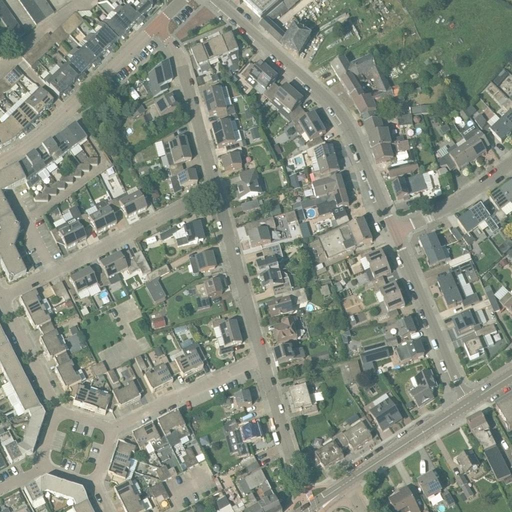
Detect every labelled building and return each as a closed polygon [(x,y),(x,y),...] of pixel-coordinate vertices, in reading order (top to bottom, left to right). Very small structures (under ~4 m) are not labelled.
[(48,4),(44,0),(43,0),(35,6),(39,10),(48,4)] [(132,12),(141,22),(145,19),(142,17),(152,8),(150,0),(139,0),(140,4),(132,12)] [(262,23),(287,1),(286,0),(234,0),(240,5),(243,2),(263,20),(261,22),(262,23)] [(289,0),(277,11),(282,17),(301,0),(289,0)] [(35,6),(32,1),(23,7),(26,12),(35,6)] [(51,9),(48,4),(39,10),(42,15),(51,9)] [(35,6),(26,12),(30,17),(39,10),(35,6)] [(132,12),(127,6),(122,11),(119,7),(118,7),(116,10),(132,27),(136,23),(138,25),(141,22),(132,12)] [(10,13),(7,8),(0,13),(0,18),(1,19),(10,13)] [(54,14),(51,9),(42,15),(45,20),(54,14)] [(42,15),(39,10),(30,17),(33,21),(42,15)] [(128,31),(132,27),(116,10),(112,13),(108,17),(112,21),(127,36),(130,33),(128,31)] [(13,17),(10,13),(1,19),(4,23),(13,17)] [(71,17),(80,26),(84,22),(75,13),(71,17)] [(45,20),(42,15),(33,21),(37,26),(45,20)] [(16,21),(13,17),(4,23),(7,28),(16,21)] [(76,30),(80,26),(71,17),(67,21),(76,30)] [(19,26),(16,21),(7,28),(10,32),(19,26)] [(71,34),(76,30),(67,21),(63,25),(71,34)] [(124,39),(127,36),(112,21),(108,25),(104,21),(101,24),(117,41),(121,37),(124,39)] [(113,45),(117,41),(101,24),(98,27),(101,31),(97,35),(112,51),(115,48),(113,45)] [(67,38),(71,34),(63,25),(58,29),(67,38)] [(22,30),(19,26),(10,32),(13,36),(22,30)] [(282,47),(299,57),(312,36),(294,26),(287,37),(274,26),(267,33),(282,47)] [(63,42),(67,38),(58,29),(54,33),(63,42)] [(25,34),(22,30),(13,36),(16,41),(25,34)] [(59,46),(63,42),(54,33),(50,37),(56,43),(59,46)] [(56,43),(50,37),(47,34),(43,38),(52,47),(56,43)] [(109,54),(112,51),(97,35),(93,39),(89,35),(86,38),(103,55),(107,51),(109,54)] [(222,39),(229,56),(239,51),(232,35),(222,39)] [(44,55),(52,47),(43,38),(35,46),(44,55)] [(98,59),(103,55),(86,38),(83,41),(87,45),(82,49),(98,65),(101,62),(98,59)] [(219,60),(229,56),(222,39),(212,43),(219,60)] [(208,64),(219,60),(212,43),(202,47),(208,64)] [(39,59),(44,55),(35,46),(31,50),(39,59)] [(211,70),(208,64),(202,47),(191,51),(198,68),(201,74),(211,70)] [(94,68),(98,65),(82,49),(78,53),(75,49),(71,52),(88,69),(92,66),(94,68)] [(35,63),(39,59),(31,50),(26,54),(35,63)] [(84,74),(88,69),(71,52),(68,56),(72,59),(68,63),(83,79),(86,76),(84,74)] [(31,68),(35,63),(26,54),(22,58),(31,68)] [(377,70),(381,68),(380,68),(379,66),(375,67),(372,56),(353,65),(350,66),(345,59),(333,66),(331,67),(340,82),(351,77),(354,82),(377,70)] [(153,99),(154,98),(167,90),(166,85),(172,81),(167,62),(148,75),(153,99)] [(83,79),(68,63),(64,67),(60,63),(56,66),(60,70),(73,84),(77,80),(80,82),(83,79)] [(258,85),(270,71),(261,64),(257,69),(252,65),(242,76),(247,81),(245,82),(253,89),(258,85)] [(11,71),(20,81),(24,77),(15,67),(11,71)] [(389,101),(402,96),(402,94),(406,92),(404,86),(399,88),(398,86),(393,88),(390,82),(387,83),(381,68),(377,70),(354,82),(351,77),(340,82),(353,103),(354,105),(366,100),(365,97),(359,86),(373,80),(378,94),(370,97),(370,98),(374,106),(389,101)] [(69,88),(73,84),(60,70),(53,78),(68,93),(71,90),(69,88)] [(16,85),(20,81),(11,71),(6,76),(16,85)] [(270,71),(258,85),(266,92),(263,95),(268,99),(278,87),(273,83),(278,78),(270,71)] [(10,91),(16,85),(6,76),(2,80),(10,91)] [(207,85),(205,79),(203,76),(196,79),(199,87),(207,85)] [(127,82),(130,86),(136,81),(132,77),(127,82)] [(234,77),(230,82),(234,86),(238,81),(234,77)] [(497,77),(493,82),(498,86),(503,81),(497,77)] [(68,93),(53,78),(45,85),(58,98),(63,94),(65,96),(68,93)] [(0,89),(3,94),(10,91),(2,80),(0,80),(0,89)] [(224,101),(230,100),(227,89),(224,90),(222,83),(209,87),(210,93),(204,95),(207,105),(224,101)] [(283,107),(295,93),(287,86),(282,91),(278,87),(268,99),(272,103),(275,100),(283,107)] [(32,98),(45,111),(53,104),(39,90),(32,98)] [(292,122),(304,112),(299,106),(304,101),(295,93),(283,107),(291,114),(288,117),(292,122)] [(389,101),(392,107),(405,102),(402,96),(389,101)] [(38,118),(45,111),(32,98),(25,105),(38,118)] [(154,122),(177,110),(171,98),(153,106),(147,109),(154,122)] [(377,111),(374,106),(370,98),(366,100),(354,105),(361,117),(362,117),(377,111)] [(511,103),(509,100),(502,107),(509,114),(501,122),(511,133),(511,103)] [(224,101),(207,105),(210,116),(216,114),(218,120),(231,117),(236,115),(233,106),(226,108),(224,101)] [(256,103),(251,109),(255,112),(260,106),(256,103)] [(31,125),(38,118),(25,105),(17,112),(31,125)] [(141,106),(128,114),(132,120),(145,112),(141,106)] [(464,120),(469,116),(465,110),(460,114),(464,120)] [(377,111),(362,117),(365,123),(381,120),(377,111)] [(23,132),(31,125),(17,112),(10,119),(23,132)] [(305,134),(320,124),(315,114),(309,118),(304,112),(292,122),(296,127),(294,127),(300,136),(305,134)] [(16,140),(23,132),(10,119),(6,114),(0,119),(0,122),(2,126),(16,140)] [(399,128),(413,127),(412,116),(398,118),(399,128)] [(475,121),(479,128),(487,136),(491,132),(501,143),(511,133),(501,122),(492,129),(486,122),(481,116),(475,121)] [(216,138),(233,134),(230,123),(232,122),(231,117),(218,120),(219,125),(213,127),(216,138)] [(372,152),(405,144),(403,137),(391,140),(389,132),(384,133),(381,120),(365,123),(366,129),(369,138),(372,152)] [(67,130),(78,146),(87,140),(75,124),(67,130)] [(309,150),(324,144),(320,137),(326,134),(320,124),(305,134),(310,143),(306,145),(309,150)] [(11,143),(16,140),(2,126),(0,126),(0,143),(2,148),(11,143)] [(258,128),(252,131),(255,137),(260,134),(258,128)] [(70,152),(78,146),(67,130),(58,136),(70,152)] [(464,140),(468,145),(477,159),(486,153),(485,151),(490,148),(480,133),(477,136),(475,134),(473,134),(464,140)] [(227,153),(241,149),(247,148),(245,142),(236,144),(233,134),(216,138),(218,149),(225,147),(227,153)] [(161,142),(165,157),(166,156),(171,155),(188,150),(185,140),(176,142),(174,135),(161,142)] [(62,158),(70,152),(58,136),(50,142),(50,143),(62,158)] [(100,137),(95,140),(101,148),(105,146),(100,137)] [(50,143),(50,142),(41,148),(42,149),(53,164),(62,158),(50,143)] [(405,144),(372,152),(377,165),(394,160),(392,152),(393,151),(395,153),(399,153),(413,150),(412,143),(412,142),(405,144)] [(317,165),(336,160),(332,148),(327,150),(325,143),(324,144),(309,150),(306,151),(309,160),(315,158),(317,165)] [(468,165),(477,159),(468,145),(459,151),(468,165)] [(468,165),(459,151),(455,146),(446,152),(448,155),(438,162),(440,168),(447,166),(451,172),(457,168),(459,171),(468,165)] [(45,170),(53,164),(42,149),(34,154),(34,155),(45,170)] [(241,149),(227,153),(228,159),(222,161),(225,172),(242,167),(239,157),(243,156),(241,149)] [(171,173),(183,169),(181,164),(191,161),(188,150),(171,155),(166,156),(171,173)] [(34,155),(34,154),(25,160),(25,161),(26,161),(37,176),(40,181),(49,175),(45,170),(34,155)] [(316,184),(331,180),(331,174),(340,172),(336,160),(317,165),(320,172),(313,174),(316,184)] [(26,184),(37,176),(26,161),(25,161),(17,167),(25,183),(26,184)] [(392,180),(410,175),(417,174),(419,173),(417,166),(417,163),(389,170),(392,180)] [(0,195),(25,183),(17,167),(0,175),(0,234),(0,262),(10,283),(26,275),(24,271),(18,260),(27,256),(25,252),(16,256),(13,250),(19,233),(23,231),(19,222),(15,224),(9,213),(13,211),(11,207),(7,209),(0,195)] [(183,169),(171,173),(172,177),(172,179),(170,179),(174,195),(181,191),(180,188),(197,184),(194,172),(184,175),(183,169)] [(239,200),(258,195),(262,194),(255,170),(239,175),(241,184),(237,185),(239,192),(237,193),(239,200)] [(425,185),(431,184),(429,177),(428,174),(393,185),(398,200),(427,191),(425,185)] [(333,195),(345,191),(341,178),(332,181),(331,180),(316,184),(316,185),(312,186),(316,200),(293,206),(294,210),(302,208),(302,210),(317,207),(326,204),(333,195)] [(511,183),(501,191),(511,204),(511,183)] [(129,199),(137,214),(147,209),(142,200),(147,198),(142,186),(136,189),(138,194),(129,199)] [(330,212),(331,212),(335,221),(347,216),(344,208),(349,206),(345,191),(333,195),(326,204),(317,207),(319,217),(331,214),(330,212)] [(502,211),(511,204),(501,191),(490,200),(499,212),(494,215),(501,224),(508,219),(502,211)] [(137,214),(129,199),(119,203),(117,199),(111,202),(117,213),(122,210),(127,219),(137,214)] [(243,213),(260,209),(258,201),(241,206),(243,213)] [(112,216),(117,213),(111,202),(106,205),(108,209),(98,214),(106,230),(116,225),(112,216)] [(279,206),(270,208),(272,217),(281,215),(279,206)] [(501,224),(494,215),(490,218),(481,206),(469,214),(479,227),(480,228),(483,232),(488,228),(493,234),(499,230),(496,227),(501,224)] [(296,215),(298,222),(305,220),(302,210),(295,212),(296,215)] [(298,222),(296,215),(295,212),(285,215),(288,225),(298,222)] [(96,235),(106,230),(98,214),(89,219),(86,214),(81,217),(86,229),(92,226),(96,235)] [(475,242),(470,235),(480,228),(479,227),(469,214),(458,223),(467,235),(462,238),(463,239),(472,252),(476,249),(476,248),(473,244),(475,242)] [(338,227),(350,222),(347,216),(335,221),(338,227)] [(81,231),(86,229),(81,217),(75,220),(78,225),(68,230),(76,245),(86,240),(81,231)] [(252,248),(271,243),(267,230),(276,228),(273,218),(246,226),(252,248)] [(318,239),(328,261),(373,243),(364,221),(318,239)] [(305,240),(313,237),(309,223),(301,225),(305,240)] [(66,250),(76,245),(68,230),(66,225),(56,230),(50,233),(56,244),(61,241),(66,250)] [(177,248),(187,245),(203,241),(198,225),(182,229),(185,238),(175,241),(177,248)] [(162,242),(178,234),(175,227),(159,236),(162,242)] [(463,239),(462,238),(456,229),(451,232),(458,243),(463,239)] [(426,255),(440,249),(435,237),(420,243),(426,255)] [(260,276),(279,271),(276,261),(283,259),(280,246),(262,251),(265,261),(256,263),(260,276)] [(450,269),(460,264),(471,260),(470,254),(451,261),(445,247),(440,249),(426,255),(431,268),(445,262),(446,264),(448,263),(450,269)] [(370,269),(387,263),(382,251),(373,255),(371,249),(360,254),(362,260),(365,259),(370,269)] [(109,260),(117,275),(127,270),(129,275),(139,270),(142,276),(150,272),(140,253),(133,257),(131,252),(120,257),(119,255),(109,260)] [(192,275),(215,269),(211,255),(189,261),(192,275)] [(108,280),(117,275),(109,260),(99,265),(104,274),(99,276),(104,288),(110,285),(108,280)] [(471,260),(460,264),(462,268),(465,267),(467,271),(472,268),(471,265),(473,264),(471,260)] [(505,260),(499,263),(501,268),(508,264),(505,260)] [(374,287),(384,283),(382,277),(391,274),(387,263),(370,269),(375,281),(363,286),(365,291),(374,287)] [(149,284),(157,302),(166,297),(158,282),(160,278),(170,273),(166,266),(146,276),(150,283),(149,284)] [(457,290),(462,288),(466,286),(462,276),(458,267),(448,271),(451,277),(437,283),(443,296),(457,290)] [(104,288),(99,276),(93,279),(89,270),(79,275),(87,291),(96,286),(99,291),(104,288)] [(283,296),(293,293),(289,279),(282,281),(279,272),(279,271),(260,276),(260,277),(264,289),(271,287),(272,289),(275,298),(283,296)] [(486,282),(491,277),(488,274),(483,279),(486,282)] [(77,296),(87,291),(79,275),(69,280),(73,289),(68,292),(74,303),(80,300),(77,296)] [(197,309),(209,306),(207,299),(222,295),(218,281),(203,286),(205,293),(199,294),(200,296),(194,298),(197,309)] [(56,286),(62,298),(65,302),(70,300),(61,283),(56,286)] [(340,283),(334,285),(337,294),(343,291),(340,283)] [(384,303),(401,296),(396,285),(387,288),(384,283),(374,287),(376,293),(379,292),(384,303)] [(57,300),(62,298),(56,286),(51,289),(57,300)] [(457,290),(443,296),(448,309),(462,304),(464,309),(480,302),(476,294),(466,298),(462,288),(457,290)] [(304,290),(293,293),(283,296),(285,301),(283,302),(277,304),(277,303),(268,305),(272,320),(293,314),(292,308),(297,306),(296,301),(306,298),(304,290)] [(500,311),(492,292),(486,294),(488,301),(491,307),(494,314),(500,311)] [(24,311),(37,304),(35,299),(37,298),(35,293),(19,301),(24,311)] [(511,315),(511,296),(509,293),(499,303),(504,308),(505,308),(511,315)] [(401,296),(384,303),(388,314),(384,316),(377,318),(380,324),(399,316),(396,310),(405,307),(401,296)] [(29,321),(45,313),(51,310),(46,300),(37,304),(24,311),(29,321)] [(477,313),(491,307),(488,301),(472,308),(474,313),(470,315),(470,314),(454,321),(459,334),(474,328),(475,333),(481,330),(479,326),(482,325),(477,313)] [(86,309),(80,312),(83,317),(89,314),(86,309)] [(41,333),(53,328),(47,318),(45,319),(43,314),(45,313),(29,321),(34,331),(38,328),(41,333)] [(348,318),(351,326),(357,324),(353,316),(348,318)] [(163,318),(152,321),(154,330),(165,327),(163,318)] [(279,345),(297,340),(293,326),(296,325),(294,318),(281,322),(283,328),(275,330),(279,345)] [(221,338),(238,334),(235,323),(225,326),(224,320),(211,323),(213,329),(218,328),(221,338)] [(411,322),(410,321),(396,326),(401,340),(416,334),(413,328),(414,327),(412,322),(411,322)] [(485,339),(485,337),(497,332),(494,325),(475,333),(477,338),(475,339),(476,341),(464,346),(470,361),(479,357),(478,354),(484,352),(483,349),(489,347),(487,343),(488,342),(486,338),(485,339)] [(75,327),(69,330),(72,336),(78,333),(75,327)] [(44,351),(58,344),(55,339),(58,338),(53,328),(41,333),(43,339),(39,341),(44,351)] [(238,334),(221,338),(223,347),(218,348),(221,356),(233,353),(232,347),(241,345),(238,334)] [(0,349),(8,346),(3,336),(0,337),(0,349)] [(387,347),(398,344),(396,338),(385,341),(387,347)] [(186,360),(193,373),(203,368),(200,364),(206,361),(197,343),(182,351),(185,357),(186,359),(186,360)] [(424,356),(419,343),(395,353),(400,366),(424,356)] [(56,364),(68,358),(63,348),(60,349),(58,344),(44,351),(49,361),(54,359),(56,364)] [(0,362),(13,356),(8,346),(0,349),(0,362)] [(159,348),(153,351),(157,358),(162,355),(159,348)] [(293,352),(292,348),(273,353),(276,367),(306,360),(303,349),(293,352)] [(365,356),(361,357),(364,366),(390,358),(387,349),(365,356)] [(313,365),(330,360),(328,352),(311,357),(313,365)] [(0,366),(3,374),(18,366),(13,356),(0,362),(0,366)] [(141,372),(146,369),(140,357),(135,359),(141,372)] [(182,378),(193,373),(186,360),(186,359),(185,357),(169,365),(175,377),(180,374),(182,378)] [(59,381),(73,374),(71,369),(73,368),(68,358),(56,364),(59,369),(54,371),(59,381)] [(175,377),(169,365),(166,358),(160,360),(162,365),(153,370),(155,375),(162,389),(172,384),(170,379),(175,377)] [(352,380),(362,378),(358,362),(348,364),(352,380)] [(93,374),(105,368),(102,363),(90,368),(93,374)] [(9,384),(24,377),(18,366),(3,374),(9,384)] [(105,368),(93,374),(95,379),(102,376),(107,373),(105,368)] [(107,373),(113,385),(118,382),(112,370),(107,373)] [(419,409),(434,399),(432,396),(433,390),(437,389),(430,372),(411,380),(414,387),(413,389),(408,392),(410,396),(419,409)] [(77,385),(81,383),(78,378),(76,379),(73,374),(59,381),(65,391),(69,389),(77,385)] [(152,394),(162,389),(155,375),(150,377),(149,375),(144,378),(152,394)] [(14,394),(29,387),(24,377),(9,384),(14,394)] [(292,402),(309,397),(306,386),(310,385),(308,379),(294,383),(295,389),(289,391),(292,402)] [(123,391),(130,405),(140,400),(138,395),(143,393),(137,381),(127,386),(128,389),(123,391)] [(79,388),(77,385),(69,389),(71,393),(69,398),(74,400),(73,405),(84,409),(89,394),(83,392),(84,390),(79,388)] [(19,404),(34,397),(29,387),(14,394),(19,404)] [(99,397),(99,398),(101,392),(90,388),(89,394),(84,409),(94,412),(99,397)] [(120,410),(130,405),(123,391),(118,394),(117,391),(112,394),(113,397),(114,397),(118,405),(118,406),(120,410)] [(237,409),(252,406),(249,393),(234,397),(237,409)] [(31,419),(44,418),(34,397),(19,404),(15,407),(20,417),(28,413),(31,419)] [(114,397),(113,397),(111,398),(105,397),(104,399),(99,398),(99,397),(94,412),(105,416),(106,411),(112,413),(114,408),(118,406),(118,405),(114,397)] [(309,397),(292,402),(295,412),(302,411),(304,417),(318,412),(316,406),(312,407),(309,397)] [(224,407),(231,405),(229,398),(222,400),(224,407)] [(511,399),(504,404),(503,403),(496,407),(497,408),(496,409),(507,425),(505,426),(508,430),(511,428),(511,399)] [(389,429),(402,420),(389,400),(369,413),(379,427),(385,423),(389,429)] [(168,417),(175,431),(180,442),(190,436),(178,412),(168,417)] [(196,423),(205,419),(202,413),(193,418),(196,423)] [(481,415),(466,423),(473,435),(488,427),(481,415)] [(170,434),(175,431),(168,417),(158,422),(160,427),(166,438),(171,436),(170,434)] [(353,430),(363,446),(372,439),(368,434),(374,430),(365,417),(360,421),(362,425),(353,430)] [(27,432),(38,436),(44,418),(31,419),(27,432)] [(241,437),(239,429),(235,421),(223,426),(226,435),(232,432),(236,447),(262,440),(258,426),(241,430),(243,437),(241,437)] [(160,427),(155,429),(153,425),(143,430),(150,444),(154,453),(164,448),(161,441),(166,438),(160,427)] [(488,427),(473,435),(479,446),(480,446),(484,455),(497,448),(490,434),(486,436),(485,434),(490,431),(488,427)] [(145,446),(150,444),(143,430),(132,435),(135,440),(140,448),(139,448),(141,451),(146,449),(145,446)] [(354,452),(363,446),(353,430),(344,436),(342,433),(337,436),(345,449),(350,446),(354,452)] [(32,454),(38,436),(27,432),(22,445),(32,454)] [(340,452),(345,449),(337,436),(331,440),(333,443),(325,449),(335,464),(344,458),(340,452)] [(136,450),(139,448),(140,448),(135,440),(131,442),(126,440),(124,446),(119,444),(116,455),(130,460),(132,454),(135,455),(136,450)] [(11,465),(22,459),(14,444),(4,450),(11,465)] [(32,454),(22,445),(17,448),(15,444),(14,444),(22,459),(32,454)] [(185,451),(187,456),(193,467),(199,465),(190,448),(185,451)] [(497,483),(510,476),(511,476),(497,448),(484,455),(497,483)] [(325,470),(335,464),(325,449),(316,455),(314,451),(308,455),(316,468),(322,465),(325,470)] [(470,454),(469,453),(464,456),(465,457),(458,461),(466,475),(479,467),(472,453),(470,454)] [(128,465),(130,460),(116,455),(112,465),(127,470),(129,471),(131,466),(128,465)] [(188,470),(193,467),(187,456),(182,459),(188,470)] [(246,469),(258,463),(254,456),(239,464),(242,469),(245,467),(246,469)] [(258,463),(246,469),(249,475),(261,469),(258,463)] [(125,475),(127,470),(112,465),(109,476),(113,477),(112,483),(117,485),(119,489),(127,484),(126,482),(128,476),(125,475)] [(172,478),(168,472),(166,467),(161,469),(164,476),(166,481),(172,478)] [(164,476),(161,469),(156,472),(159,478),(161,483),(162,483),(166,481),(164,476)] [(168,472),(172,478),(177,475),(174,469),(168,472)] [(261,471),(245,480),(251,491),(259,487),(267,483),(262,471),(261,471)] [(428,501),(442,493),(432,474),(417,482),(428,501)] [(474,496),(467,485),(468,485),(463,475),(455,479),(460,489),(461,489),(464,495),(460,497),(463,502),(474,496)] [(503,480),(506,486),(511,483),(511,479),(510,476),(503,480)] [(219,493),(223,490),(217,478),(213,480),(219,493)] [(41,495),(46,493),(45,479),(35,485),(42,500),(43,499),(41,495)] [(60,497),(63,485),(45,479),(46,493),(60,497)] [(262,511),(259,505),(251,491),(245,480),(238,483),(249,504),(244,507),(246,511),(262,511)] [(120,501),(134,494),(131,489),(133,488),(131,483),(127,484),(119,489),(115,491),(120,501)] [(161,484),(162,483),(161,483),(150,489),(152,494),(164,489),(161,484)] [(282,511),(275,498),(267,483),(259,487),(264,495),(265,495),(268,501),(259,505),(262,511),(282,511)] [(32,505),(42,500),(35,485),(24,490),(32,505)] [(73,501),(81,491),(63,485),(60,497),(73,501)] [(420,511),(407,488),(399,492),(400,494),(389,501),(395,511),(420,511)] [(162,496),(167,494),(164,489),(152,494),(155,500),(162,496)] [(73,511),(91,511),(81,491),(73,501),(76,507),(72,509),(73,511)] [(449,508),(456,505),(448,492),(442,495),(449,508)] [(139,504),(141,503),(139,498),(136,499),(134,494),(120,501),(125,511),(139,504)] [(233,511),(232,509),(226,497),(216,502),(220,511),(222,510),(222,511),(233,511)]
